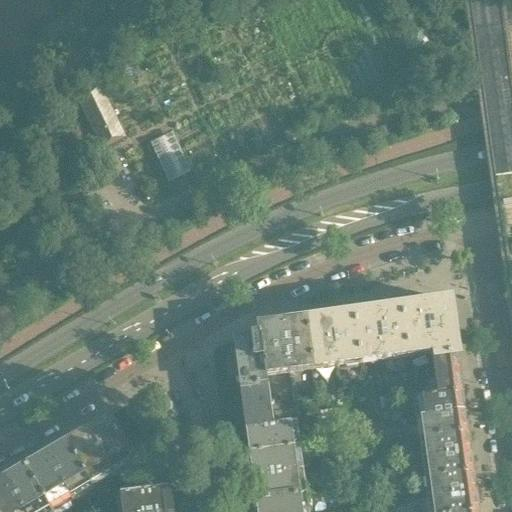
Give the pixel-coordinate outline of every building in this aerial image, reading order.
[(499,25),(495,0),(470,0),(475,28),(499,25)] [(504,59),(499,25),(475,28),(479,62),(504,59)] [(125,138),(99,86),(76,97),(101,150),(125,138)] [(170,181),(192,170),(173,131),(151,141),(170,181)] [(423,305),(430,354),(431,357),(455,354),(448,301),(423,305)] [(423,305),(414,306),(412,304),(405,305),(403,308),(399,308),(406,358),(430,354),(423,305)] [(387,310),(375,311),(382,361),(406,358),(399,308),(398,308),(395,306),(388,307),(387,310)] [(375,311),(366,313),(364,311),(357,311),(355,314),(351,315),(358,364),(382,361),(375,311)] [(341,314),(339,316),(327,318),(334,367),(358,364),(351,315),(348,313),(341,314)] [(327,318),(319,319),(316,317),(309,318),(307,321),(304,321),(311,370),(334,367),(327,318)] [(293,320),(292,323),(280,324),(287,374),(311,370),(304,321),(303,321),(300,319),(293,320)] [(280,324),(271,326),(257,328),(258,334),(257,334),(263,377),(266,376),(287,374),(280,324)] [(250,341),(236,343),(242,388),(267,385),(266,376),(263,377),(257,334),(249,335),(250,341)] [(461,394),(455,354),(431,357),(433,373),(434,380),(434,381),(433,382),(424,392),(425,399),(461,394)] [(283,413),(276,405),(270,405),(270,399),(267,385),(242,388),(247,430),(285,425),(283,413)] [(400,401),(413,400),(412,392),(399,393),(400,401)] [(461,394),(425,399),(412,401),(415,419),(420,419),(463,413),(461,394)] [(381,425),(381,417),(374,418),(373,404),(365,405),(365,404),(353,405),(356,426),(363,425),(367,424),(367,426),(381,425)] [(320,421),(343,418),(342,409),(319,412),(320,421)] [(463,413),(420,419),(415,419),(418,439),(466,433),(463,413)] [(107,419),(93,427),(91,425),(78,433),(78,435),(66,443),(91,486),(132,462),(107,419)] [(294,424),(285,425),(247,430),(249,440),(246,442),(247,449),(250,451),(251,454),(298,448),(294,424)] [(365,445),(363,425),(356,426),(358,441),(358,446),(365,445)] [(358,441),(356,426),(349,427),(351,442),(358,441)] [(466,433),(418,439),(420,460),(468,453),(466,433)] [(361,465),(358,446),(358,441),(351,442),(351,447),(354,447),(356,466),(361,465)] [(66,443),(52,451),(50,450),(37,457),(37,460),(24,467),(49,510),(91,486),(66,443)] [(367,465),(365,445),(358,446),(361,465),(361,466),(367,465)] [(298,448),(251,454),(251,456),(248,459),(249,466),(252,468),(254,478),(301,472),(298,448)] [(468,453),(420,460),(423,480),(471,474),(468,453)] [(364,486),(361,466),(361,465),(356,466),(359,489),(364,488),(364,486)] [(0,478),(0,511),(46,511),(49,510),(24,467),(10,475),(8,474),(0,478)] [(301,472),(254,478),(257,502),(304,495),(301,472)] [(471,474),(423,480),(426,500),(474,493),(471,474)] [(367,511),(367,507),(364,488),(359,489),(361,511),(367,511)] [(119,495),(121,511),(169,511),(166,489),(119,495)] [(476,511),(474,493),(426,500),(427,511),(476,511)] [(306,511),(304,495),(257,502),(258,511),(306,511)]
